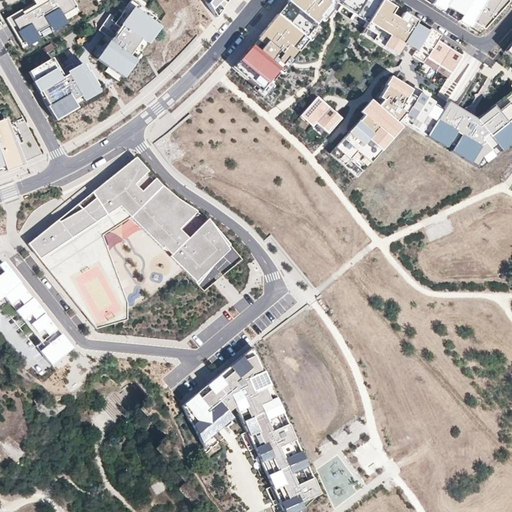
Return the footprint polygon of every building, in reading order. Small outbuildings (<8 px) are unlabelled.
[(32,4),(7,18),(23,45),(67,20),(64,15),(79,7),(74,0),(48,0),(51,4),(45,7),(44,4),(40,7),(39,5),(34,8),(32,4)] [(146,41),(157,25),(161,20),(132,0),(130,0),(125,8),(119,3),(116,7),(115,6),(91,39),(73,50),(71,46),(52,58),(52,57),(29,71),(34,81),(40,91),(44,97),(56,116),(67,109),(68,112),(77,107),(76,104),(119,79),(122,75),(139,50),(146,41)] [(205,0),(217,17),(229,0),(205,0)] [(288,0),(275,17),(233,68),(259,92),(278,68),(282,72),(318,28),(336,2),(368,22),(381,0),(288,0)] [(438,36),(382,0),(381,0),(368,22),(362,33),(396,56),(403,44),(450,72),(461,57),(437,40),(438,36)] [(425,0),(479,33),(508,0),(425,0)] [(81,12),(79,7),(64,15),(67,20),(81,12)] [(159,26),(157,25),(146,41),(148,43),(159,26)] [(511,91),(476,120),(446,103),(425,138),(478,170),(511,141),(511,42),(505,52),(511,57),(511,91)] [(141,51),(139,50),(122,75),(124,76),(141,51)] [(341,62),(354,67),(357,59),(344,54),(341,62)] [(302,66),(294,74),(299,80),(308,72),(302,66)] [(332,101),(348,80),(333,68),(317,90),(332,101)] [(444,102),(397,71),(380,97),(372,104),(355,122),(325,150),(356,180),(381,150),(401,124),(426,134),(440,111),(444,102)] [(38,92),(40,91),(34,81),(32,82),(38,92)] [(293,120),(314,97),(302,85),(280,108),(293,120)] [(42,98),(55,120),(68,112),(67,109),(56,116),(44,97),(42,98)] [(317,97),(304,113),(328,134),(341,119),(317,97)] [(0,171),(21,164),(40,153),(24,120),(23,117),(7,124),(5,125),(0,126),(0,171)] [(136,157),(91,193),(101,207),(109,220),(123,210),(130,217),(198,285),(205,290),(242,259),(210,221),(177,199),(162,186),(136,157)] [(75,206),(46,229),(82,209),(88,215),(101,207),(91,193),(75,206)] [(101,207),(88,215),(99,226),(109,220),(101,207)] [(118,290),(91,231),(99,226),(88,215),(82,209),(46,229),(28,244),(79,308),(118,290)] [(127,311),(127,302),(102,236),(130,217),(123,210),(109,220),(99,226),(91,231),(118,290),(79,308),(87,318),(92,314),(100,311),(107,326),(116,323),(108,307),(122,301),(127,311)] [(57,328),(4,263),(0,265),(0,298),(3,296),(38,344),(57,328)] [(127,320),(127,311),(122,301),(108,307),(116,323),(127,320)] [(107,326),(100,311),(92,314),(87,318),(96,329),(107,326)] [(50,365),(72,348),(59,332),(38,349),(50,365)] [(251,345),(181,404),(187,418),(192,423),(200,442),(211,433),(221,424),(217,419),(227,410),(234,404),(260,460),(266,457),(272,470),(266,473),(283,511),(299,511),(318,492),(251,345)] [(231,416),(227,410),(217,419),(221,424),(231,416)] [(215,439),(211,433),(200,442),(204,449),(215,439)] [(260,460),(266,473),(272,470),(266,457),(260,460)]
